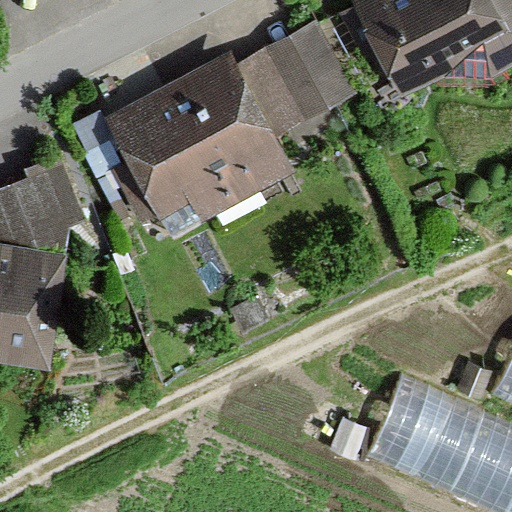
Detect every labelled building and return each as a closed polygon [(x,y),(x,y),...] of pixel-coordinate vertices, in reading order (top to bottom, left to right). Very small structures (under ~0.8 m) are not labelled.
[(511,0),(361,0),(360,1),(412,96),(435,84),(494,85),(511,73),(511,0)] [(298,129),(373,92),(338,16),(261,51),(298,129)] [(261,51),(128,113),(176,214),(309,152),(298,129),(261,51)] [(3,351),(44,357),(65,229),(87,219),(59,156),(33,165),(33,178),(0,191),(0,219),(15,254),(0,251),(0,357),(2,358),(3,351)] [(511,346),(490,396),(511,405),(511,346)] [(510,511),(511,421),(394,374),(358,461),(481,511),(510,511)]
